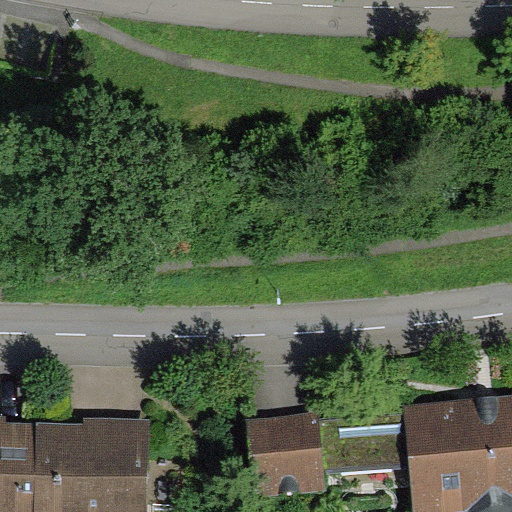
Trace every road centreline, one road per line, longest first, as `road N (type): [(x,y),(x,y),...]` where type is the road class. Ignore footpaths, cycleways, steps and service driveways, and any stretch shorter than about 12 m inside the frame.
road 1 (residential): [(0,333),(315,332),(511,311)]
road 2 (residential): [(511,3),(230,0)]
